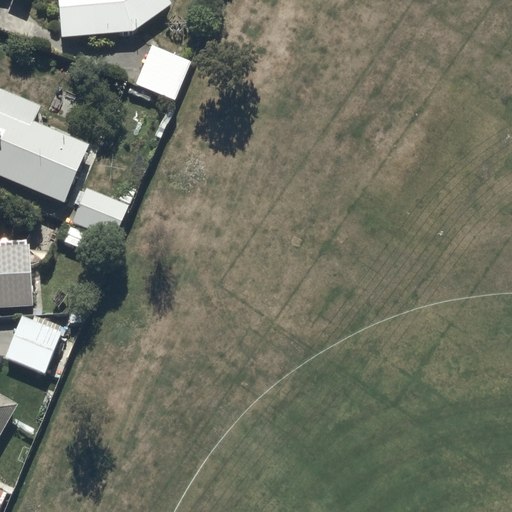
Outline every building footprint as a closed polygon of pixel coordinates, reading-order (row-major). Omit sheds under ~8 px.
[(56,0),(61,48),(133,45),(172,16),(160,0),(56,0)] [(174,112),(190,72),(178,68),(180,62),(163,55),(164,51),(154,47),(133,101),(149,107),(151,103),(174,112)] [(0,188),(64,215),(88,156),(31,133),(38,117),(0,101),(0,188)] [(75,232),(93,239),(112,247),(127,213),(78,193),(74,204),(81,207),(71,231),(75,232)] [(87,242),(68,236),(61,253),(79,260),(87,242)] [(0,315),(31,315),(29,253),(25,253),(25,246),(0,246),(0,315)] [(23,324),(5,369),(43,385),(64,336),(35,323),(33,328),(23,324)] [(0,436),(19,404),(0,393),(0,436)]
